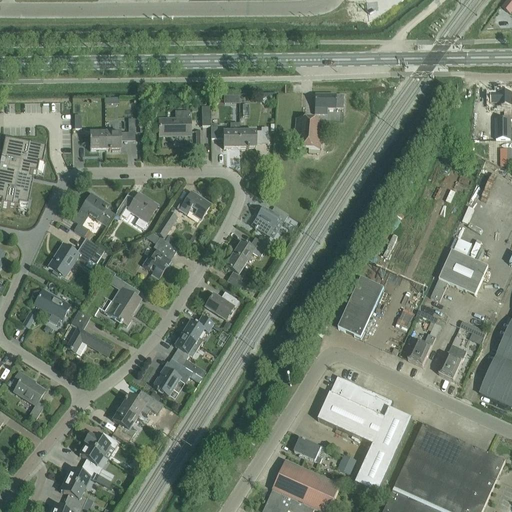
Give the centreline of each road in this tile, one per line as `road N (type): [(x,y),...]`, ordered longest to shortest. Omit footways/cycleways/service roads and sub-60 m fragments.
road 1 (residential): [(35,241),(75,175),(218,172),(238,182),(238,204),(169,318),(140,355),(85,397)]
road 2 (primary): [(0,63),(389,58)]
road 3 (unclassified): [(228,511),(316,370),(336,355),(511,432)]
road 4 (unclassified): [(0,9),(294,8),(324,0)]
road 5 (primary): [(389,58),(511,57)]
